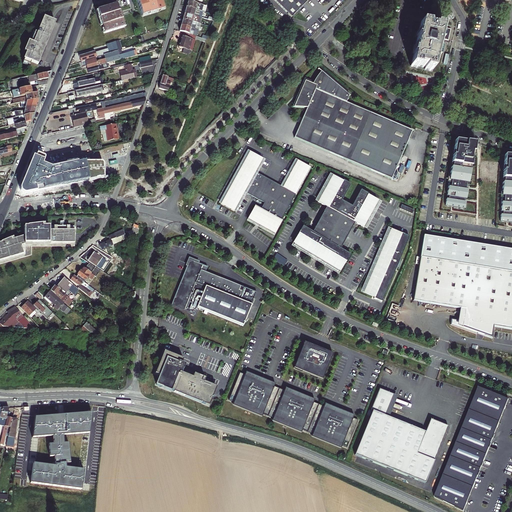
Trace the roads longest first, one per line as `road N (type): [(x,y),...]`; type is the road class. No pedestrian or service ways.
road 1 (residential): [(165,214),(332,313),(511,382)]
road 2 (secondary): [(134,401),(292,447),(435,511)]
road 3 (residential): [(165,214),(192,168),(313,45)]
road 4 (secondary): [(4,208),(87,0)]
road 5 (residential): [(112,203),(179,0)]
road 6 (residential): [(134,401),(149,267),(165,214)]
road 7 (residential): [(0,314),(91,243),(112,203)]
road 8 (residential): [(442,120),(313,45)]
road 9 (residential): [(442,120),(464,24),(452,0)]
